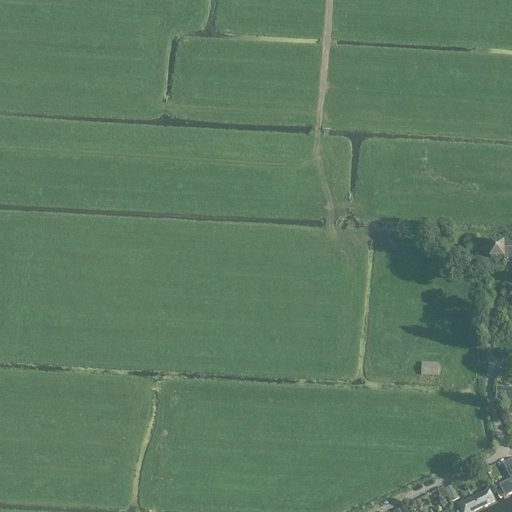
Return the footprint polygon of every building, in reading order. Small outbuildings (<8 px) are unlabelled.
[(511,260),(511,245),(490,244),(489,260),(511,260)] [(439,364),(422,364),(421,376),(438,377),(439,364)] [(497,388),(496,401),(497,401),(511,402),(511,389),(497,388)] [(511,494),(511,479),(500,486),(506,498),(511,494)] [(452,503),(459,499),(453,487),(446,491),(452,503)] [(444,489),(439,492),(443,500),(448,498),(444,489)] [(476,511),(496,503),(490,490),(458,506),(461,511),(476,511)]
